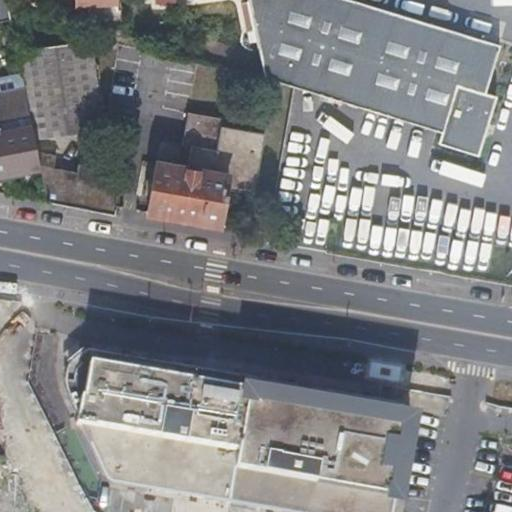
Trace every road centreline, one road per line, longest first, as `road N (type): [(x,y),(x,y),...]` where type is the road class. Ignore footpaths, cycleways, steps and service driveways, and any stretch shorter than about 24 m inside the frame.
road 1 (primary): [(0,263),(511,357)]
road 2 (primary): [(511,323),(0,232)]
